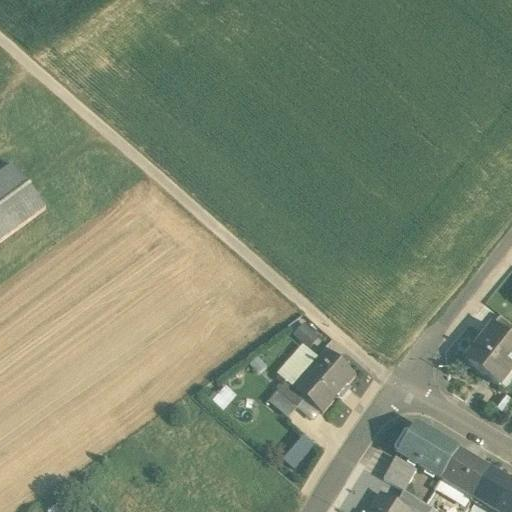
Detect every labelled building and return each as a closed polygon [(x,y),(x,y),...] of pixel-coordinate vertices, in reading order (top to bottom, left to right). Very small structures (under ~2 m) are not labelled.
[(14,167),(0,177),(0,243),(45,210),(14,167)] [(511,324),(500,316),(493,326),(511,341),(511,324)] [(291,335),(305,349),(316,338),(303,324),(291,335)] [(511,341),(493,326),(466,361),(501,389),(511,373),(511,341)] [(292,389),(305,401),(323,416),(356,378),(325,351),(292,389)] [(305,401),(292,389),(286,383),(277,393),(297,410),(305,401)] [(459,453),(418,428),(414,435),(402,455),(443,480),(459,453)] [(406,432),(396,449),(397,452),(402,455),(414,435),(409,431),(406,432)] [(298,437),(280,462),(292,471),(310,446),(298,437)] [(490,471),(459,453),(443,480),(474,499),(490,471)] [(416,473),(395,461),(383,482),(403,494),(403,495),(416,473)] [(511,511),(511,484),(490,471),(474,499),(494,511),(511,511)] [(403,495),(403,494),(396,507),(403,511),(423,511),(426,508),(403,495)] [(403,511),(396,507),(380,497),(370,511),(403,511)]
